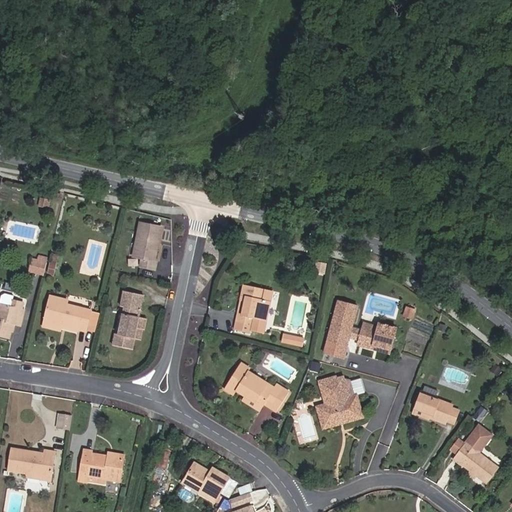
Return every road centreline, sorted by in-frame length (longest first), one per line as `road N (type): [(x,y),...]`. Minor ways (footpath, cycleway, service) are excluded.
road 1 (tertiary): [(232,207),(384,245),(432,268),(511,329)]
road 2 (tertiary): [(0,150),(180,194)]
road 3 (residential): [(453,511),(404,480),(365,483),(298,509)]
road 4 (residential): [(178,407),(263,466),(298,509)]
road 5 (residential): [(0,370),(139,392)]
